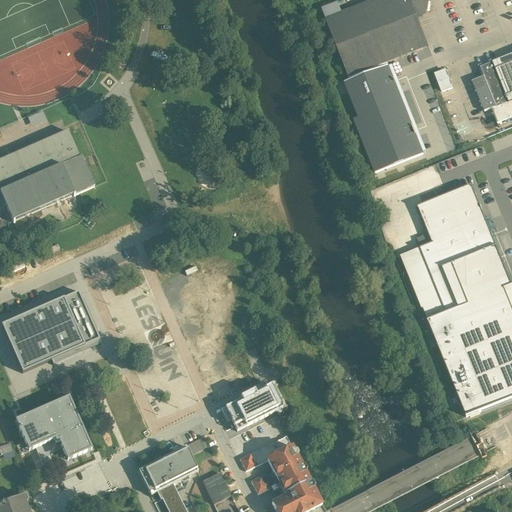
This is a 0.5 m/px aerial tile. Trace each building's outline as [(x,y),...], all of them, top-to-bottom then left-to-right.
[(389,0),(327,25),(347,75),(405,52),(406,56),(422,50),(411,21),(421,17),(425,11),(426,4),(424,0),(389,0)] [(511,55),(496,62),(496,63),(511,103),(511,55)] [(511,103),(496,63),(480,69),(484,78),(472,82),(485,113),(491,110),(498,125),(511,119),(511,103)] [(375,174),(423,155),(389,68),(345,85),(359,119),(354,121),(375,174)] [(447,69),(435,72),(441,92),(453,88),(447,69)] [(67,133),(0,162),(0,211),(6,209),(13,223),(93,188),(81,159),(79,160),(67,133)] [(459,155),(461,163),(478,159),(476,151),(459,155)] [(473,187),(421,207),(436,246),(406,257),(430,320),(460,309),(444,267),(496,247),(473,187)] [(496,247),(444,267),(460,309),(430,320),(468,418),(511,400),(511,285),(511,286),(496,247)] [(99,341),(78,293),(1,326),(23,374),(51,362),(99,341)] [(101,346),(99,341),(51,362),(53,367),(101,346)] [(225,410),(237,433),(283,410),(271,386),(255,394),(254,393),(240,400),(241,401),(225,410)] [(61,403),(20,420),(22,427),(19,428),(26,445),(30,443),(32,450),(55,440),(56,443),(59,442),(66,457),(70,455),(72,459),(86,453),(85,449),(89,447),(81,427),(77,429),(73,420),(77,418),(70,403),(63,406),(61,403)] [(286,438),(250,456),(256,468),(246,473),(249,479),(270,468),(267,462),(291,449),(286,438)] [(188,446),(192,456),(206,449),(202,439),(188,446)] [(10,444),(0,447),(0,448),(0,449),(0,454),(1,456),(12,452),(10,444)] [(173,486),(198,473),(186,448),(138,471),(150,497),(157,494),(173,486)] [(286,498),(271,505),(274,511),(310,511),(322,506),(313,490),(314,487),(313,484),(310,483),(305,474),(306,471),(304,468),(301,467),(297,458),(298,455),(296,453),(293,452),(292,449),(291,449),(267,462),(270,468),(286,498)] [(250,456),(239,461),(246,473),(256,468),(250,456)] [(220,475),(203,483),(214,506),(231,497),(220,475)] [(261,478),(251,483),(258,496),(268,491),(261,478)] [(185,511),(173,486),(157,494),(159,499),(162,497),(169,511),(185,511)] [(25,497),(0,506),(0,511),(27,511),(24,504),(27,503),(25,497)]
